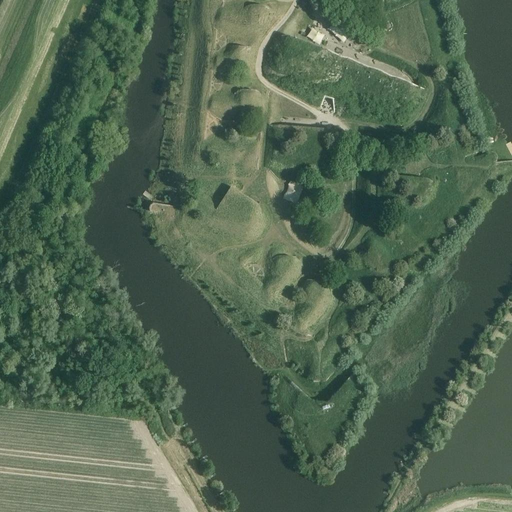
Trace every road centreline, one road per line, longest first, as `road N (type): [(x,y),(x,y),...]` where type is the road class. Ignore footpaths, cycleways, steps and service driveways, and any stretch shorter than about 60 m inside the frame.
road 1 (track): [(343,124),(408,130),(427,110),(431,84),(420,70),(329,32)]
road 2 (track): [(267,98),(265,184),(300,252),(322,261)]
road 3 (track): [(322,261),(336,253),(348,219),(350,140),(343,124)]
